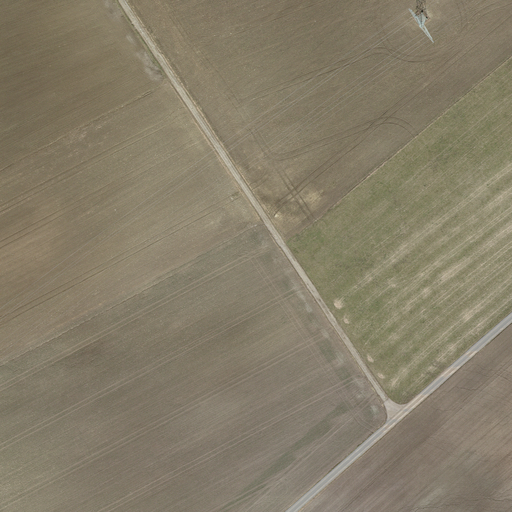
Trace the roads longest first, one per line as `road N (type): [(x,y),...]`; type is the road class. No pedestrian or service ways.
road 1 (track): [(123,0),(398,415)]
road 2 (track): [(511,317),(289,511)]
